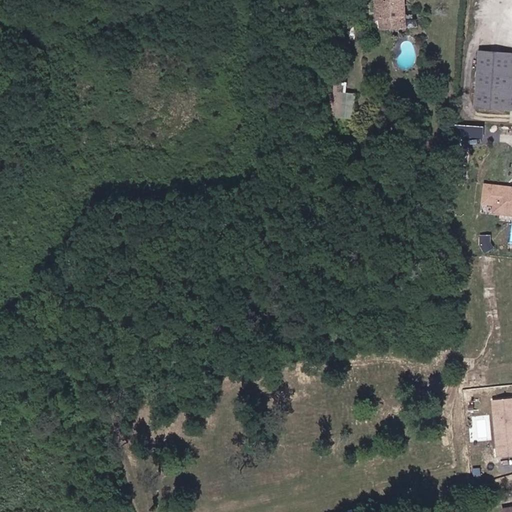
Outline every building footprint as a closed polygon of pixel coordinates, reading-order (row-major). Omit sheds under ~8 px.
[(407,25),(407,0),(381,0),(382,25),(407,25)] [(488,53),(482,107),(498,108),(503,54),(488,53)] [(511,54),(503,54),(498,108),(511,108),(511,54)] [(342,82),(330,82),(329,117),(354,117),(354,91),(342,91),(342,82)] [(338,135),(326,133),(322,153),(334,156),(338,135)] [(455,151),(455,176),(466,176),(466,151),(455,151)] [(511,184),(483,182),(481,204),(492,205),(491,213),(511,214),(511,184)] [(511,396),(491,399),(497,457),(511,454),(511,396)]
